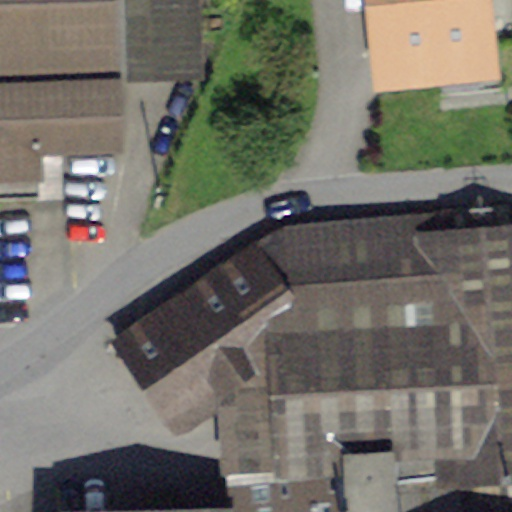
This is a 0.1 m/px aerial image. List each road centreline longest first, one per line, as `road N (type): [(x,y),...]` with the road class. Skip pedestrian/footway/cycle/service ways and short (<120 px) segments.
road 1 (residential): [(0,359),(265,193),(511,174)]
road 2 (unknown): [(0,398),(120,431)]
